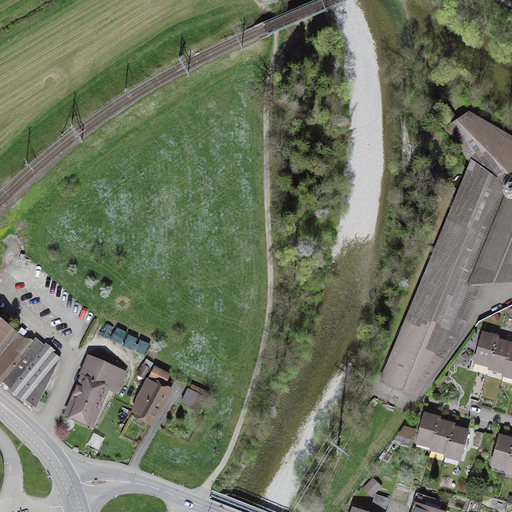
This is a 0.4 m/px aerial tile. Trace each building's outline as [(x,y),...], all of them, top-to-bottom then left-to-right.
[(435,100),(429,105),(473,169),(439,250),(436,249),(400,336),(403,338),(385,382),(409,392),(445,343),(468,286),(503,201),(505,203),(507,199),(509,201),(511,200),(511,137),(471,114),(458,123),(447,106),(441,108),(435,100)] [(0,325),(0,343),(9,333),(0,325)] [(17,333),(0,354),(0,378),(3,381),(4,380),(35,405),(57,359),(36,342),(31,347),(29,345),(21,354),(24,356),(21,360),(13,353),(24,339),(17,333)] [(498,338),(482,334),(473,370),(487,374),(490,367),(498,338)] [(146,355),(150,344),(129,337),(125,348),(146,355)] [(504,374),(511,345),(497,341),(490,367),(504,371),(503,374),(504,374)] [(118,391),(125,373),(114,368),(116,363),(93,353),(88,366),(90,367),(82,384),(78,383),(67,411),(93,422),(108,387),(118,391)] [(143,366),(138,374),(144,378),(149,370),(143,366)] [(137,398),(133,412),(151,422),(168,391),(161,388),(168,375),(155,368),(148,381),(147,380),(137,398)] [(193,385),(183,404),(199,412),(208,393),(193,385)] [(417,441),(432,445),(439,421),(439,419),(424,414),(417,441)] [(453,427),(453,425),(439,421),(432,445),(431,448),(446,452),(453,427)] [(397,440),(408,446),(416,432),(405,426),(397,440)] [(468,432),(453,427),(446,452),(445,454),(461,458),(468,432)] [(491,436),(477,432),(473,446),(487,450),(491,436)] [(506,469),(511,449),(511,439),(499,436),(492,463),(507,467),(506,469)] [(374,479),(364,489),(371,496),(381,486),(374,479)] [(384,511),(389,499),(375,494),(369,511),(384,511)] [(414,506),(418,507),(435,511),(438,503),(417,496),(414,506)]
